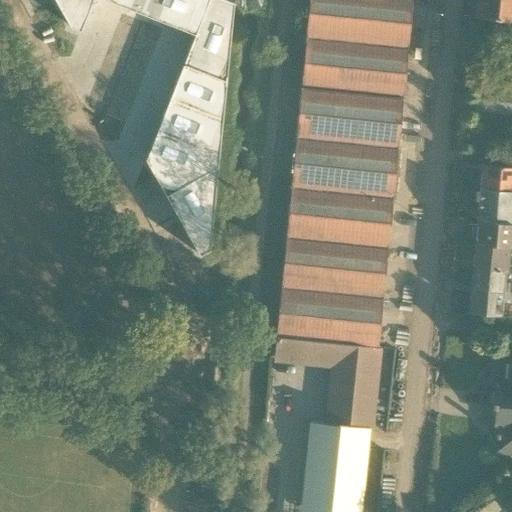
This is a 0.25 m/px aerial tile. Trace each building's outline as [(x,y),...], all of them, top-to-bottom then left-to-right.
[(91,0),(103,0),(193,35),(144,160),(198,255),(263,15),(232,3),(223,0),(54,0),(70,28),(79,31),(91,0)] [(310,0),(307,40),(406,50),(410,0),(310,0)] [(511,0),(477,0),(475,17),(494,19),(493,33),(511,35),(511,0)] [(107,28),(85,80),(132,101),(155,49),(107,28)] [(307,40),(302,89),(403,99),(406,50),(307,40)] [(302,89),(295,154),(395,161),(403,99),(302,89)] [(295,154),(293,191),(393,202),(395,161),(295,154)] [(511,167),(482,165),(480,189),(511,192),(511,167)] [(511,192),(480,189),(477,221),(511,224),(511,192)] [(288,242),(388,253),(393,202),(293,191),(288,242)] [(511,224),(477,221),(475,243),(509,246),(511,246),(511,224)] [(283,292),(382,303),(388,253),(288,242),(283,292)] [(475,243),(472,267),(511,270),(511,256),(509,256),(509,246),(475,243)] [(511,270),(472,267),(470,287),(511,292),(511,270)] [(511,292),(470,287),(468,312),(486,313),(489,317),(499,318),(507,317),(508,307),(511,306),(511,292)] [(382,303),(283,292),(279,342),(377,352),(382,303)] [(377,352),(279,342),(272,363),(327,370),(322,425),(370,429),(377,352)] [(511,361),(500,361),(499,379),(498,390),(494,390),(493,408),(498,409),(511,409),(511,361)] [(511,409),(498,409),(495,452),(511,453),(511,409)] [(511,500),(506,491),(495,498),(504,511),(511,504),(511,500)] [(477,511),(497,511),(500,511),(493,502),(478,511),(477,511)]
